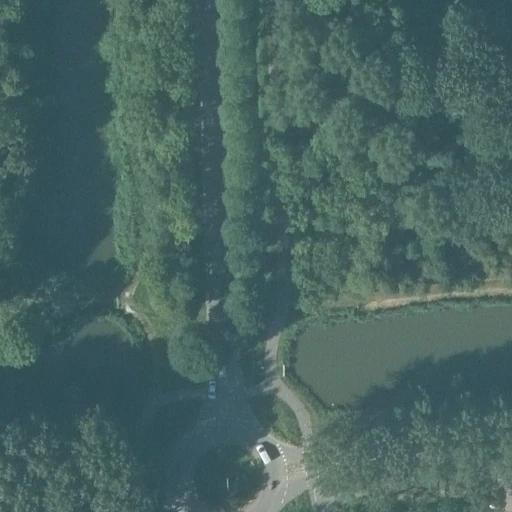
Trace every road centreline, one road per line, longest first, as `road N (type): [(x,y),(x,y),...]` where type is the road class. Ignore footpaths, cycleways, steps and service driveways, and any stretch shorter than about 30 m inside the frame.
road 1 (unclassified): [(226,428),(207,0)]
road 2 (unclassified): [(275,473),(511,444)]
road 3 (unclassified): [(0,495),(176,482)]
